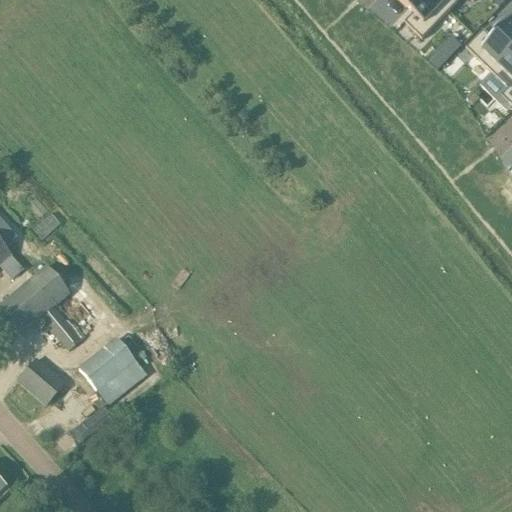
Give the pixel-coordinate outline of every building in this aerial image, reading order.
[(434,0),(397,0),(413,16),(425,27),(426,26),(443,8),(434,0)] [(489,0),(499,10),(507,2),(505,0),(489,0)] [(413,16),(405,25),(423,42),(433,32),(426,26),(425,27),(413,16)] [(489,45),(478,56),(479,57),(495,73),(511,55),(511,27),(509,25),(489,45)] [(480,37),(462,55),(472,64),(479,57),(478,56),(489,45),(480,37)] [(438,74),(450,61),(440,52),(428,64),(438,74)] [(511,55),(495,73),(511,88),(511,89),(511,55)] [(468,102),(473,108),(480,101),(474,95),(468,102)] [(0,265),(9,257),(0,246),(0,265)] [(47,269),(0,308),(0,311),(21,336),(41,318),(70,352),(81,342),(53,308),(69,295),(47,269)] [(135,363),(115,339),(78,369),(97,393),(135,363)] [(36,360),(17,383),(46,407),(66,385),(36,360)]
